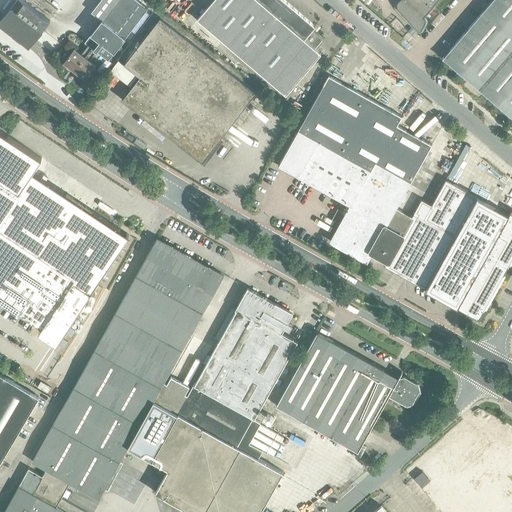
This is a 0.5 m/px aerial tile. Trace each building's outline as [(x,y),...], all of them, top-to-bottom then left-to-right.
[(15,0),(4,15),(0,20),(0,25),(29,48),(36,39),(51,21),(24,0),(15,0)] [(108,59),(148,7),(139,0),(117,0),(86,41),(89,44),(82,53),(75,48),(64,62),(78,72),(85,78),(96,65),(89,59),(97,50),(108,59)] [(316,26),(286,0),(213,0),(198,18),(262,72),(287,94),(305,72),(322,53),(316,48),(324,39),(313,30),(316,26)] [(399,0),(399,1),(398,2),(398,3),(398,4),(397,4),(397,5),(397,6),(398,6),(398,7),(398,8),(399,9),(413,24),(418,29),(418,30),(419,30),(420,30),(421,30),(422,29),(422,28),(426,22),(426,21),(426,20),(426,19),(426,18),(425,18),(423,16),(424,15),(425,15),(438,0),(399,0)] [(511,116),(511,0),(489,0),(441,57),(460,72),(511,116)] [(203,160),(256,91),(232,72),(160,17),(124,63),(141,76),(123,99),(203,160)] [(329,75),(279,166),(290,172),(288,176),(295,179),(297,176),(316,187),(342,201),(349,205),(351,206),(347,213),(343,211),(338,220),(342,222),(341,224),(332,241),(367,260),(372,252),(377,255),(401,211),(396,208),(431,145),(396,125),(402,116),(329,75)] [(0,129),(0,298),(42,326),(39,331),(57,343),(92,290),(127,237),(119,232),(121,229),(67,193),(65,196),(54,213),(20,191),(31,174),(33,171),(42,157),(9,135),(0,129)] [(401,211),(377,255),(387,261),(385,265),(478,318),(511,258),(511,210),(509,214),(451,181),(446,179),(432,205),(422,199),(414,213),(412,217),(401,211)] [(157,237),(33,461),(47,468),(45,472),(68,485),(70,481),(99,497),(128,445),(154,399),(164,381),(224,274),(157,237)] [(154,399),(128,445),(146,455),(153,459),(169,468),(156,491),(193,511),(260,511),(284,471),(259,457),(263,450),(250,442),(261,421),(255,417),(298,340),(282,331),(285,327),(291,330),(294,324),(288,321),(288,320),(291,321),(293,318),(290,316),(293,312),(289,310),(249,288),(195,384),(189,395),(186,393),(190,386),(186,383),(172,375),(167,383),(164,381),(154,399)] [(71,327),(67,334),(71,337),(76,330),(71,327)] [(399,376),(318,331),(277,404),(359,450),(390,394),(408,404),(413,402),(421,388),(420,383),(405,375),(399,376)] [(64,339),(60,345),(64,348),(68,341),(64,339)] [(7,376),(0,387),(0,461),(39,395),(7,376)] [(41,381),(38,386),(48,392),(51,387),(41,381)] [(511,511),(511,448),(500,442),(490,450),(472,428),(415,477),(444,511),(511,511)] [(9,503),(4,511),(68,511),(56,505),(68,485),(45,472),(42,476),(28,469),(9,503)]
